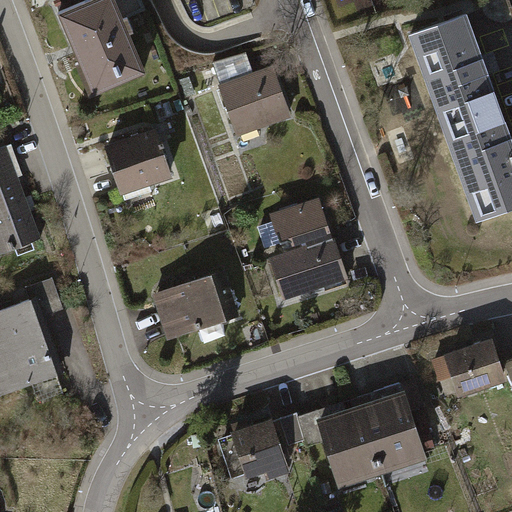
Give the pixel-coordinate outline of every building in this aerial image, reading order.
[(144,0),(108,0),(67,18),(100,95),(146,74),(131,38),(138,35),(131,21),(150,13),(144,0)] [(469,21),(422,38),(432,64),(427,65),(435,87),(440,86),(446,103),(441,105),(451,130),(455,129),(502,111),(469,21)] [(248,55),(215,64),(239,130),(260,122),(263,128),(292,117),(275,69),(256,76),(248,55)] [(511,138),(502,111),(455,129),(461,145),(457,146),(471,186),(475,184),(488,220),(511,211),(511,138)] [(160,131),(109,147),(127,202),(154,193),(152,187),(175,179),(160,131)] [(0,253),(35,241),(26,214),(30,213),(25,200),(21,201),(14,181),(18,179),(8,152),(0,154),(0,253)] [(298,206),(281,211),(283,218),(274,221),(274,223),(262,227),(261,230),(266,249),(291,241),(296,255),(277,261),(289,297),(346,280),(321,200),(304,206),(305,211),(300,213),(298,206)] [(228,274),(155,297),(170,341),(242,318),(228,274)] [(36,303),(0,315),(0,367),(1,367),(9,390),(63,371),(43,315),(66,306),(57,283),(32,292),(36,303)] [(496,341),(451,356),(464,396),(509,381),(496,341)] [(375,406),(364,410),(384,474),(429,459),(405,384),(371,395),(375,406)] [(335,418),(322,422),(319,412),(299,419),(298,415),(283,420),(291,446),(307,441),(309,448),(328,442),(343,487),(384,474),(364,410),(349,414),(346,404),(332,408),(335,418)] [(273,421),(235,434),(236,437),(220,442),(234,481),(269,469),(272,480),(291,474),(273,421)]
